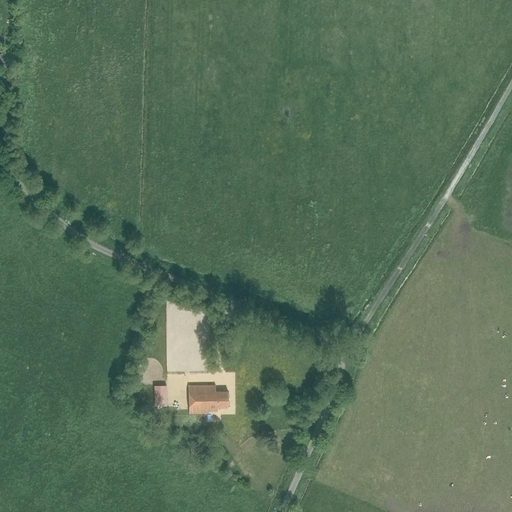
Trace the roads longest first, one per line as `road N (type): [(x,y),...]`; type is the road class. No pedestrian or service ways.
road 1 (unclassified): [(350,341),(77,233),(0,164)]
road 2 (unclassified): [(350,341),(511,81)]
road 3 (unclassified): [(279,511),(350,341)]
